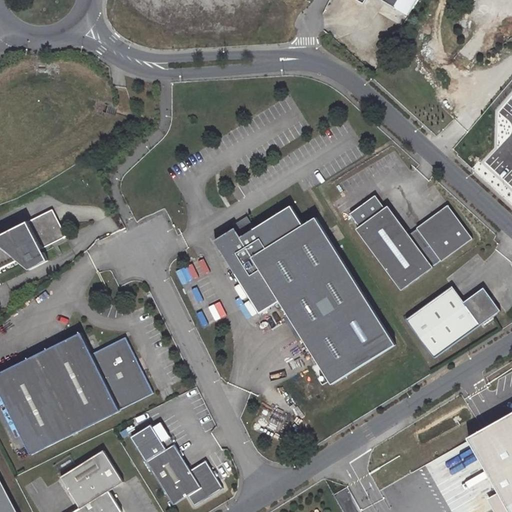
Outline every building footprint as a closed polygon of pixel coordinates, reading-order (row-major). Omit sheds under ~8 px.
[(384,209),(375,196),(350,215),(359,228),(384,209)] [(356,230),(401,291),(473,237),(449,205),(414,229),(416,232),(410,236),(387,207),(384,209),(359,228),(356,230)] [(332,382),(391,346),(315,221),(304,227),(293,208),(254,230),(252,225),(242,231),(239,226),(221,237),(263,310),(282,298),(332,382)] [(0,235),(0,268),(32,254),(34,257),(26,261),(30,270),(49,261),(43,248),(66,237),(53,210),(0,235)] [(406,321),(433,359),(502,311),(485,288),(465,301),(454,287),(406,321)] [(86,334),(0,374),(0,379),(36,455),(159,396),(130,339),(96,353),(86,334)] [(133,437),(148,463),(170,451),(153,425),(133,437)] [(170,451),(148,463),(175,506),(188,498),(194,507),(223,489),(207,463),(193,472),(177,446),(170,451)] [(74,511),(122,511),(124,511),(111,491),(127,482),(107,449),(62,476),(82,508),(74,511)] [(504,497),(511,492),(511,463),(509,459),(490,470),(504,497)] [(20,511),(0,471),(0,511),(20,511)] [(511,511),(511,492),(504,497),(507,501),(498,507),(500,511),(511,511)]
